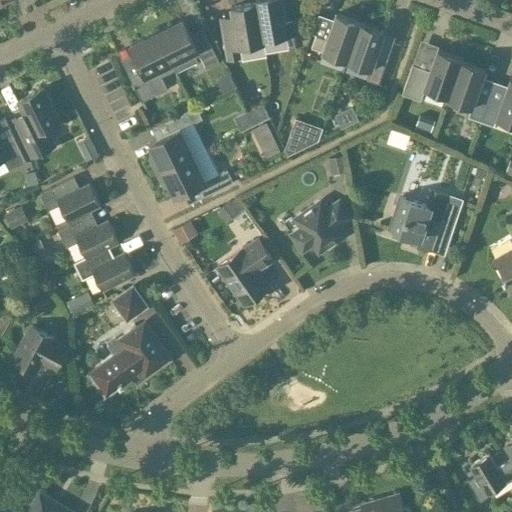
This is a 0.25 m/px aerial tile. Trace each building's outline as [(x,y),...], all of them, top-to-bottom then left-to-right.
[(289,44),(301,42),(297,18),(285,20),(281,0),(254,0),(255,2),(256,2),(262,38),(263,38),(287,34),(289,44)] [(256,2),(255,2),(231,7),(235,33),(223,35),(227,59),(240,57),(238,46),(263,42),(263,38),(262,38),(256,2)] [(320,12),(313,33),(323,36),(330,16),(320,12)] [(360,22),(335,14),(327,39),(315,35),(311,47),(346,60),(360,22)] [(206,68),(219,61),(207,38),(195,44),(182,19),(156,32),(174,69),(175,72),(198,61),(194,51),(197,50),(206,68)] [(346,60),(370,68),(366,80),(378,84),(386,61),(375,57),(384,31),(360,22),(346,60)] [(141,100),(154,94),(167,87),(161,75),(174,69),(156,32),(129,45),(142,70),(129,77),(141,100)] [(424,87),(448,96),(461,60),(461,61),(462,58),(437,50),(430,70),(412,64),(402,92),(420,98),(424,87)] [(468,117),(481,121),(489,98),(476,94),(485,69),(461,61),(461,60),(448,96),(447,98),(471,107),(468,117)] [(496,118),(511,123),(511,78),(510,78),(501,103),(489,98),(481,121),(494,126),(496,118)] [(19,100),(30,124),(20,129),(33,156),(54,145),(46,127),(59,120),(44,88),(19,100)] [(263,102),(251,108),(258,123),(270,117),(263,102)] [(342,127),(360,118),(353,105),(335,113),(342,127)] [(156,172),(162,170),(193,154),(180,129),(202,118),(196,106),(169,119),(174,131),(149,143),(153,153),(150,154),(149,158),(156,172)] [(0,158),(3,157),(10,170),(26,162),(14,137),(2,143),(0,139),(0,158)] [(296,151),(311,143),(294,137),(292,143),(296,151)] [(175,196),(200,184),(206,195),(233,182),(227,169),(205,180),(193,154),(162,170),(156,172),(163,185),(166,187),(169,185),(175,196)] [(348,183),(343,155),(327,158),(331,185),(348,183)] [(48,210),(60,204),(68,221),(87,211),(101,205),(90,183),(80,188),(74,176),(40,193),(48,210)] [(461,200),(449,196),(433,190),(428,205),(400,196),(390,227),(417,236),(415,243),(431,249),(434,242),(446,246),(461,200)] [(319,251),(344,233),(320,200),(295,218),(301,226),(291,233),(302,249),(312,242),(319,251)] [(78,241),(86,257),(105,248),(119,242),(108,220),(95,226),(87,211),(68,221),(70,224),(58,230),(67,247),(78,241)] [(180,240),(198,232),(191,218),(174,226),(180,240)] [(257,270),(273,259),(258,238),(242,249),(241,248),(217,266),(243,304),(268,286),(257,270)] [(511,239),(511,240),(511,252),(496,261),(511,288),(511,239)] [(86,257),(74,262),(83,279),(94,273),(102,290),(135,274),(124,252),(111,259),(105,248),(86,257)] [(127,320),(146,306),(132,286),(113,300),(127,320)] [(0,290),(0,313),(3,309),(13,316),(19,305),(0,290)] [(94,303),(88,291),(67,301),(73,314),(94,303)] [(146,375),(170,358),(144,322),(120,339),(123,343),(120,352),(91,373),(106,394),(141,369),(146,375)] [(53,339),(54,337),(32,325),(13,361),(35,373),(42,361),(56,369),(68,348),(53,339)] [(511,437),(504,442),(507,446),(499,451),(511,472),(511,437)] [(490,494),(487,490),(511,474),(511,472),(499,451),(491,455),(489,452),(470,463),(477,474),(466,480),(479,500),(490,494)] [(73,511),(40,492),(27,511),(73,511)] [(351,511),(350,511),(403,511),(399,494),(373,501),(374,505),(351,511)]
